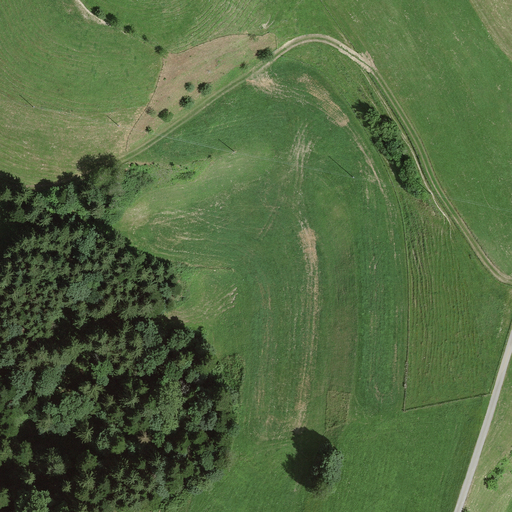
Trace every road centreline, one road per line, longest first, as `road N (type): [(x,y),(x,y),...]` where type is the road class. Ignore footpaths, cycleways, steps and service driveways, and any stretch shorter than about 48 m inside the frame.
road 1 (track): [(0,186),(47,186),(93,172),(142,149),(289,45),(321,39),(374,71),(450,209),(495,271),(511,280)]
road 2 (track): [(511,340),(459,511)]
road 3 (track): [(135,316),(92,324),(0,362)]
